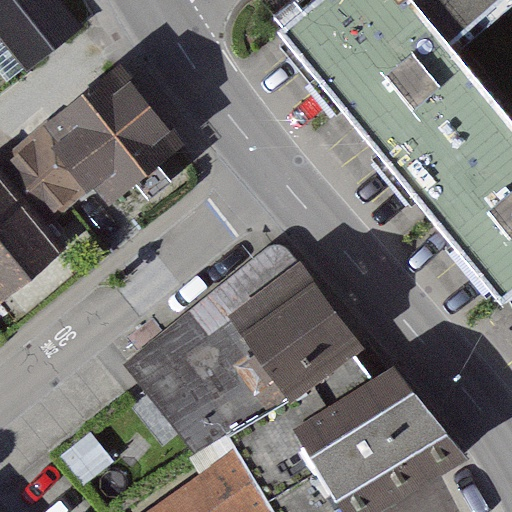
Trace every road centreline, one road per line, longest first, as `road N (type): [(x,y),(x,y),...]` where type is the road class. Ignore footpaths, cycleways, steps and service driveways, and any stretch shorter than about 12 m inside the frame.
road 1 (secondary): [(511,453),(277,173)]
road 2 (residential): [(277,173),(0,402)]
road 3 (secondary): [(277,173),(170,30)]
